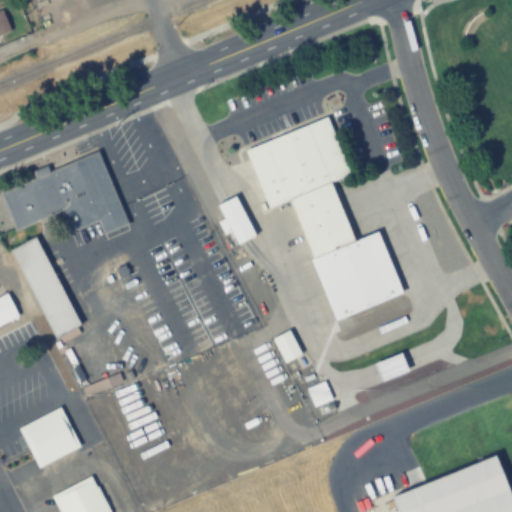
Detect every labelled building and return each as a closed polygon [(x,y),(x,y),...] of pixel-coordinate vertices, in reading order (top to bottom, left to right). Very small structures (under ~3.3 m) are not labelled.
[(0,11),(0,40),(11,37),(2,11),(0,11)] [(245,151),(328,116),(348,173),(329,182),(354,240),(374,232),(399,292),(335,320),(309,259),(312,258),(287,200),(267,210),(245,151)] [(0,191),(0,194),(15,230),(61,210),(70,231),(96,219),(102,233),(127,222),(97,150),(49,170),(47,165),(32,171),(35,177),(0,191)] [(226,231),(230,230),(237,245),(254,236),(235,196),(214,206),(226,231)] [(33,237),(20,243),(25,254),(15,259),(54,337),(78,325),(33,237)] [(0,292),(0,322),(17,313),(5,290),(0,292)] [(302,355),(289,329),(271,338),(283,364),(302,355)] [(371,364),(379,382),(407,370),(398,352),(371,364)] [(305,387),(312,408),(331,401),(324,380),(305,387)] [(16,427),(35,466),(77,445),(58,407),(16,427)] [(389,496),(395,511),(511,511),(511,498),(492,452),(389,496)] [(50,495),(58,511),(108,511),(90,475),(50,495)]
